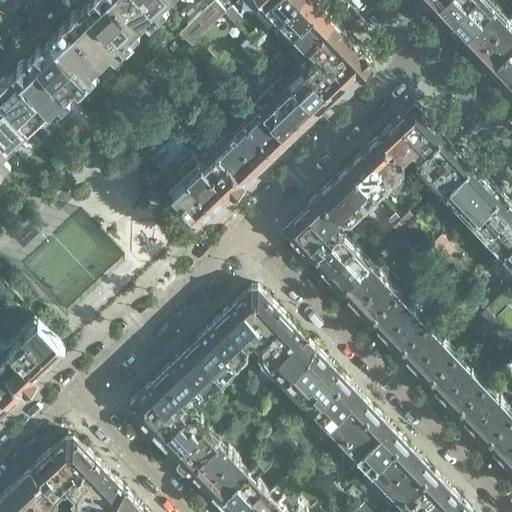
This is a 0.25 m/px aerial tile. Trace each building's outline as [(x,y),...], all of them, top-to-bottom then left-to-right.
[(123,41),(85,0),(77,8),(74,9),(71,12),(70,15),(68,17),(103,54),(112,45),(115,48),(123,41)] [(138,21),(118,0),(85,0),(123,41),(132,33),(129,30),(138,21)] [(159,7),(151,0),(118,0),(138,21),(148,12),(151,15),(159,7)] [(192,42),(224,10),(227,8),(218,0),(209,0),(179,29),(192,42)] [(293,0),(265,0),(279,14),(293,0)] [(336,16),(320,0),(293,0),(279,14),(305,42),(309,42),(336,16)] [(465,0),(430,0),(447,18),(465,0)] [(506,19),(487,0),(465,0),(447,18),(476,47),(506,19)] [(373,56),(336,16),(309,42),(319,53),(320,53),(347,81),(357,71),(360,73),(375,59),(373,57),(373,56)] [(103,54),(68,17),(66,19),(63,20),(59,23),(59,26),(50,34),(88,74),(96,66),(93,63),(103,54)] [(511,69),(511,25),(506,19),(476,47),(504,77),(511,69)] [(88,74),(50,34),(41,42),(38,43),(35,46),(34,49),(32,51),(67,88),(77,79),(80,82),(88,74)] [(70,91),(67,88),(32,51),(24,59),(21,59),(17,63),(16,66),(14,67),(49,105),(59,95),(62,99),(70,91)] [(347,81),(320,53),(319,53),(317,53),(290,79),(318,109),(347,81)] [(49,105),(14,67),(13,66),(0,78),(0,91),(42,136),(49,130),(39,119),(36,122),(34,120),(50,105),(49,105)] [(318,109),(290,79),(261,106),(289,136),(318,109)] [(42,136),(0,91),(0,130),(11,142),(26,127),(28,130),(25,133),(35,143),(42,136)] [(418,152),(443,129),(415,99),(378,134),(403,161),(403,156),(413,146),(418,152)] [(289,136),(261,106),(232,134),(261,163),(289,136)] [(443,129),(418,152),(417,153),(425,162),(425,168),(435,178),(438,175),(446,184),(472,159),(443,129)] [(0,152),(11,142),(0,130),(0,169),(3,173),(10,167),(0,156),(0,152)] [(261,163),(232,134),(204,161),(229,188),(231,191),(234,189),(239,188),(244,184),(244,179),(261,163)] [(395,169),(403,161),(378,134),(349,161),(375,188),(383,181),(385,183),(398,171),(395,169)] [(160,152),(171,163),(189,145),(179,135),(160,152)] [(229,188),(204,161),(201,158),(172,187),(199,215),(229,188)] [(501,190),(472,159),(446,184),(454,192),(451,195),(463,208),(467,205),(475,214),(501,190)] [(367,196),(375,188),(349,161),(321,188),(346,215),(354,208),(357,210),(370,198),(367,196)] [(331,224),(341,215),(342,215),(346,215),(321,188),(284,223),(312,253),(337,230),(331,224)] [(511,236),(511,201),(501,190),(475,214),(483,223),(480,226),(492,239),(495,236),(504,244),(511,236)] [(401,215),(408,209),(403,203),(396,210),(401,215)] [(407,221),(414,215),(408,209),(401,215),(407,221)] [(394,222),(401,215),(396,210),(388,216),(394,222)] [(399,228),(407,221),(401,215),(394,222),(399,228)] [(367,259),(359,250),(362,247),(353,237),(346,237),(338,228),(337,230),(312,253),(341,283),(367,259)] [(441,246),(434,239),(429,245),(435,252),(441,246)] [(435,252),(429,245),(423,250),(430,257),(435,252)] [(448,253),(441,246),(435,252),(442,259),(448,253)] [(442,259),(435,252),(430,257),(436,264),(442,259)] [(396,289),(388,280),(391,277),(379,264),(375,268),(367,259),(341,283),(370,314),(396,289)] [(287,313),(258,282),(252,282),(222,311),(248,338),(254,333),(260,339),(287,313)] [(425,320),(417,311),(420,308),(407,295),(404,298),(396,289),(370,314),(399,344),(425,320)] [(499,307),(492,300),(487,305),(493,312),(499,307)] [(493,312),(487,305),(481,311),(487,318),(493,312)] [(506,314),(499,307),(493,312),(500,319),(506,314)] [(248,342),(248,338),(222,311),(191,340),(219,369),(228,361),(232,364),(244,353),(240,349),(248,342)] [(500,319),(493,312),(487,318),(494,325),(500,319)] [(316,343),(314,341),(314,338),(309,332),(306,333),(287,313),(260,339),(259,343),(266,350),(263,353),(274,365),(278,362),(286,372),(288,370),(316,343)] [(65,343),(38,314),(8,342),(11,345),(12,345),(36,371),(36,370),(65,343)] [(454,350),(446,341),(449,338),(436,325),(433,328),(425,320),(399,344),(428,374),(454,350)] [(219,369),(191,340),(160,369),(187,397),(190,397),(198,390),(201,393),(213,382),(210,378),(219,369)] [(345,374),(316,343),(288,370),(296,379),(293,382),(305,395),(309,392),(317,400),(345,374)] [(40,374),(36,370),(36,371),(12,345),(11,345),(0,355),(0,391),(10,402),(40,374)] [(483,380),(474,372),(478,369),(465,356),(462,359),(454,350),(428,374),(457,405),(483,380)] [(181,402),(187,397),(160,369),(130,398),(130,404),(159,434),(187,408),(181,402)] [(374,404),(345,374),(317,400),(325,409),(322,413),(334,426),(338,422),(346,431),(374,404)] [(511,411),(503,402),(507,399),(494,386),(491,389),(483,380),(457,405),(486,435),(511,411)] [(259,398),(248,386),(241,393),(252,404),(259,398)] [(0,411),(10,402),(0,391),(0,411)] [(252,404),(241,393),(234,399),(245,411),(252,404)] [(403,435),(374,404),(346,431),(354,440),(351,443),(363,456),(367,453),(375,461),(403,435)] [(218,437),(209,428),(212,425),(201,412),(198,415),(191,408),(187,408),(159,434),(178,454),(178,457),(184,463),(186,463),(188,465),(216,438),(218,437)] [(511,410),(511,411),(486,435),(511,462),(511,410)] [(66,481),(95,454),(73,431),(66,431),(32,463),(57,490),(66,481)] [(432,465),(403,435),(375,461),(383,470),(380,474),(392,487),(396,483),(404,492),(432,465)] [(245,469),(237,460),(241,457),(228,443),(224,447),(216,438),(188,465),(217,495),(245,469)] [(124,484),(95,454),(66,481),(75,490),(71,494),(83,506),(87,503),(95,511),(124,484)] [(57,495),(57,490),(32,463),(31,464),(28,464),(23,469),(23,472),(2,493),(20,511),(46,511),(54,505),(51,501),(57,495)] [(444,511),(461,496),(432,465),(404,492),(412,501),(409,504),(416,511),(444,511)] [(260,511),(274,499),(266,491),(270,487),(257,474),(253,478),(245,469),(217,495),(233,511),(260,511)] [(152,511),(147,506),(145,506),(132,493),(132,490),(128,485),(125,485),(124,484),(95,511),(152,511)] [(20,511),(2,493),(0,493),(0,511),(20,511)] [(476,511),(472,507),(473,505),(466,498),(463,498),(461,496),(444,511),(476,511)] [(293,511),(286,504),(282,508),(274,499),(260,511),(293,511)]
